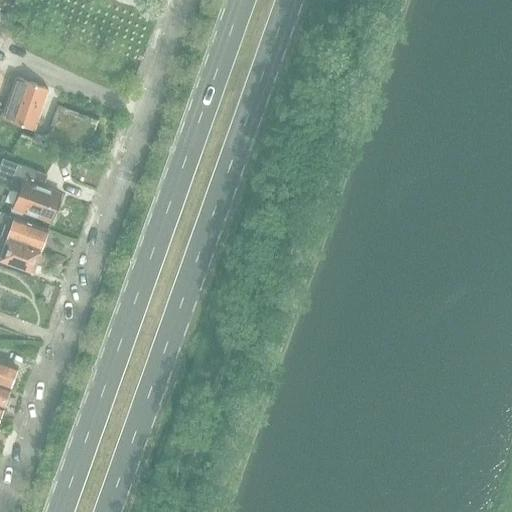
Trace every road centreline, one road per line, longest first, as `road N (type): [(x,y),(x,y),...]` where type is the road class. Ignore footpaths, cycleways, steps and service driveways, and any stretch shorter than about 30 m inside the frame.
road 1 (primary): [(240,0),(58,511)]
road 2 (primary): [(105,511),(286,0)]
road 3 (residential): [(0,507),(176,0)]
